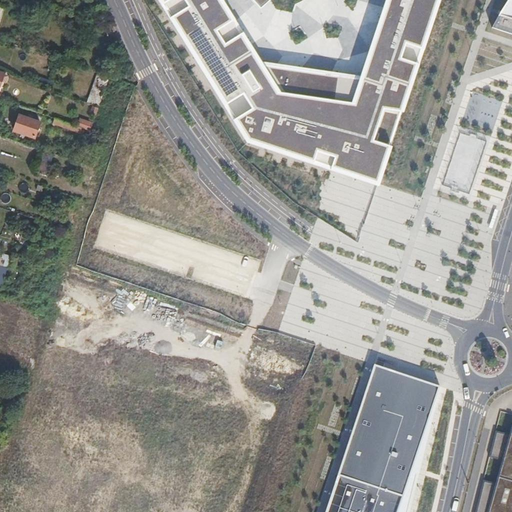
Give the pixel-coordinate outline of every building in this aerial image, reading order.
[(157,0),(161,5),(169,19),(224,106),(234,121),(247,143),(313,165),(330,170),(378,186),(391,148),(403,113),(419,65),(424,49),(440,0),(386,0),(362,76),(261,62),(243,33),(235,19),(224,0),(254,0),(261,8),(269,0),(157,0)] [(511,0),(506,0),(500,12),(492,27),(511,34),(511,0)] [(249,22),(257,34),(277,20),(268,8),(249,22)] [(35,137),(40,122),(20,115),(15,130),(35,137)] [(83,128),(55,118),(53,124),(82,134),(83,128)] [(462,153),(479,159),(484,145),(467,139),(462,153)] [(49,168),(54,154),(47,151),(43,166),(49,168)] [(0,288),(1,289),(8,268),(0,266),(0,288)] [(386,360),(376,357),(375,359),(323,511),(408,511),(440,387),(384,369),(386,360)] [(310,418),(306,431),(318,434),(321,421),(310,418)] [(511,511),(511,435),(510,435),(496,431),(489,457),(502,461),(496,484),(484,481),(475,511),(511,511)] [(309,496),(317,471),(311,469),(303,494),(309,496)] [(303,511),(308,498),(287,491),(282,505),(303,511)]
